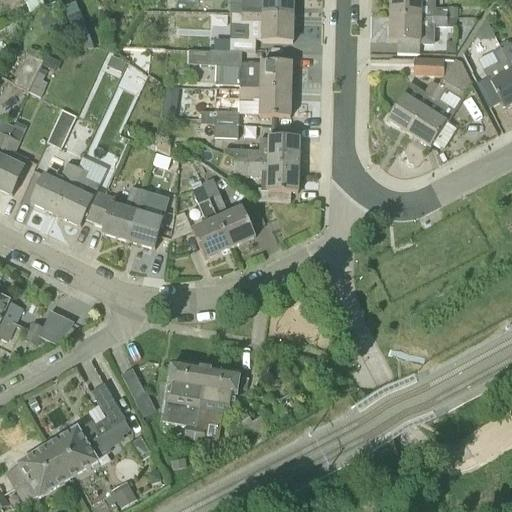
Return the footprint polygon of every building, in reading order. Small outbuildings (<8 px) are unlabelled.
[(23,0),(32,17),(62,6),(60,0),(23,0)] [(231,16),(241,17),(293,18),(293,0),(238,0),(239,3),(231,3),(231,16)] [(434,11),(434,0),(390,0),(390,19),(446,20),(446,11),(434,11)] [(80,7),(70,11),(84,48),(94,44),(80,7)] [(446,20),(456,20),(457,20),(458,9),(446,9),(446,11),(446,20)] [(62,32),(56,16),(41,21),(48,38),(62,32)] [(293,18),(241,17),(231,16),(231,27),(248,28),(247,41),(229,41),(229,54),(242,54),(255,55),(256,42),(260,42),(260,44),(292,45),(293,18)] [(456,20),(446,20),(390,19),(389,45),(397,45),(397,56),(419,57),(419,47),(433,47),(434,29),(456,29),(456,20)] [(495,39),(486,20),(475,38),(479,42),(489,42),(495,39)] [(511,50),(510,46),(501,50),(511,70),(511,50)] [(503,112),(511,108),(511,70),(501,50),(492,55),(497,66),(482,74),(486,81),(476,86),(489,111),(500,105),(503,112)] [(28,95),(40,70),(46,59),(31,51),(12,87),(28,95)] [(210,56),(210,66),(210,68),(216,68),(241,69),(241,64),(242,54),(229,54),(210,54),(210,56)] [(54,72),(58,63),(49,59),(45,67),(54,72)] [(419,117),(407,136),(429,150),(455,113),(464,100),(462,99),(471,85),(462,64),(454,62),(453,65),(452,65),(444,78),(445,78),(438,89),(437,89),(419,117)] [(444,78),(452,65),(445,63),(413,62),(413,78),(444,78)] [(239,92),(290,94),(291,65),(259,64),(241,64),(241,69),(216,68),(215,87),(239,88),(239,92)] [(40,70),(28,95),(39,101),(47,85),(42,82),(47,73),(40,70)] [(419,117),(437,89),(430,84),(424,95),(410,86),(403,97),(386,123),(407,136),(419,117)] [(290,121),(290,94),(239,92),(239,104),(253,105),(253,102),(258,102),(258,120),(290,121)] [(61,152),(76,118),(62,112),(47,146),(61,152)] [(212,127),(237,128),(237,115),(213,115),(212,127)] [(0,154),(12,129),(0,123),(0,154)] [(12,129),(0,154),(0,192),(11,198),(27,162),(14,156),(26,129),(15,124),(13,129),(12,129)] [(237,141),(237,128),(212,127),(212,139),(212,140),(237,141)] [(245,164),(298,166),(299,140),(267,139),(267,141),(259,141),(259,153),(224,152),(224,157),(233,161),(246,161),(245,164)] [(169,158),(169,145),(156,145),(156,152),(169,158)] [(297,195),(298,166),(245,164),(246,161),(233,161),(232,173),(245,179),(265,179),(265,194),(259,194),(259,191),(257,191),(257,204),(291,205),(291,195),(297,195)] [(55,217),(77,171),(66,166),(60,179),(56,177),(57,174),(48,170),(44,178),(43,178),(30,206),(55,217)] [(93,226),(105,198),(96,195),(99,188),(84,181),(87,175),(77,171),(55,217),(80,229),(83,222),(93,226)] [(213,215),(229,251),(255,239),(252,233),(260,229),(265,227),(256,207),(243,213),(241,210),(227,216),(213,183),(201,188),(213,215)] [(204,262),(229,251),(213,215),(201,188),(191,193),(206,226),(190,232),(204,262)] [(128,241),(142,195),(131,191),(127,205),(122,209),(114,207),(116,201),(105,198),(93,226),(103,230),(101,237),(127,244),(128,241)] [(128,241),(127,244),(154,251),(163,221),(149,217),(154,198),(142,195),(128,241)] [(0,321),(14,328),(22,311),(9,304),(9,303),(0,298),(0,321)] [(33,325),(29,334),(54,347),(75,326),(54,316),(46,332),(33,325)] [(0,340),(7,344),(14,328),(0,321),(0,340)] [(37,349),(41,341),(28,335),(25,343),(37,349)] [(200,409),(206,374),(206,370),(172,365),(162,425),(187,429),(184,441),(195,443),(197,427),(200,409)] [(134,403),(146,397),(132,372),(121,378),(134,403)] [(197,427),(195,443),(204,444),(207,429),(222,431),(225,401),(239,403),(243,379),(206,374),(200,409),(197,427)] [(100,440),(114,431),(125,424),(126,424),(104,387),(91,395),(106,421),(93,429),(91,424),(78,432),(77,431),(47,449),(58,465),(100,440)] [(39,408),(34,401),(28,404),(32,412),(39,408)] [(232,423),(239,436),(253,428),(246,415),(232,423)] [(125,424),(114,431),(100,440),(58,465),(69,483),(100,464),(98,462),(109,454),(108,453),(125,443),(123,439),(131,434),(125,424)] [(142,463),(152,457),(141,440),(131,446),(142,463)] [(14,491),(58,465),(47,449),(18,467),(19,469),(6,477),(14,491)] [(187,469),(185,460),(170,463),(173,473),(187,469)] [(39,502),(69,483),(58,465),(14,491),(25,507),(37,500),(39,502)] [(154,484),(158,477),(151,474),(148,480),(154,484)] [(136,502),(127,487),(113,495),(121,510),(136,502)] [(0,511),(8,507),(4,500),(0,502),(0,511)]
